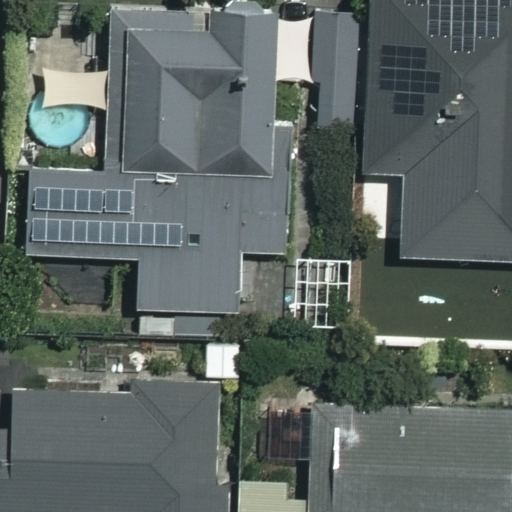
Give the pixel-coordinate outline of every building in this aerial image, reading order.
[(511,0),(357,0),(350,178),(380,179),(376,263),(511,268),(511,0)] [(261,10),(101,8),(99,167),(17,166),(16,253),(131,254),(130,307),(228,308),(229,248),(274,249),(276,125),(260,124),(261,10)] [(122,391),(0,389),(0,511),(212,511),(213,480),(204,480),(206,384),(122,383),(122,391)] [(511,511),(511,409),(284,403),(283,448),(310,449),(308,511),(511,511)] [(301,511),(302,484),(231,483),(230,511),(301,511)]
